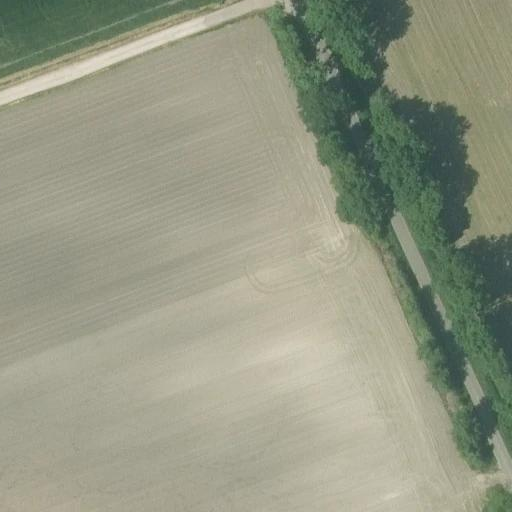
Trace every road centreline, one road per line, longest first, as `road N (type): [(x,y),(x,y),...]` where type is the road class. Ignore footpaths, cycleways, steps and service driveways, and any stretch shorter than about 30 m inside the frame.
road 1 (unclassified): [(511,488),(288,0)]
road 2 (track): [(291,6),(239,5),(0,95)]
